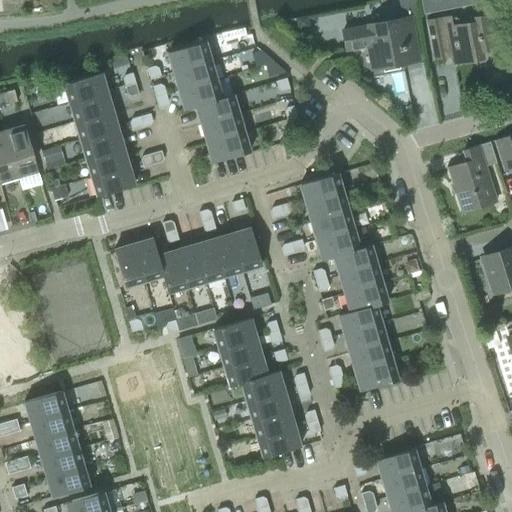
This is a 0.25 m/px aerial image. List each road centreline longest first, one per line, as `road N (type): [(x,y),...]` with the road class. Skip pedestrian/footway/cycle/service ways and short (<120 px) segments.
road 1 (residential): [(204,504),(333,467),(358,424),(482,389)]
road 2 (residential): [(482,389),(404,149)]
road 3 (residential): [(0,249),(186,201)]
road 4 (residential): [(186,201),(283,171),(340,103)]
